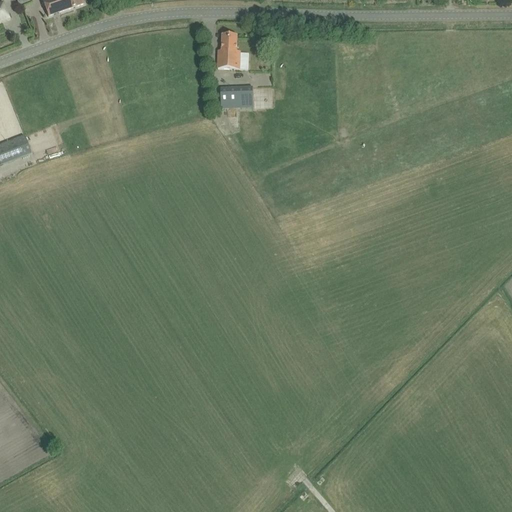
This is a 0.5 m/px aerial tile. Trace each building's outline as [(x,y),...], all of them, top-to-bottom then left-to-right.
[(41,0),(45,8),(48,17),(84,5),(82,0),(41,0)] [(0,23),(10,20),(3,2),(0,3),(0,23)] [(237,52),(237,47),(237,37),(223,36),(222,52),(218,52),(217,71),(240,72),(241,53),(237,52)] [(253,108),(252,88),(221,89),(222,110),(253,108)] [(0,146),(0,167),(31,155),(24,137),(0,146)]
